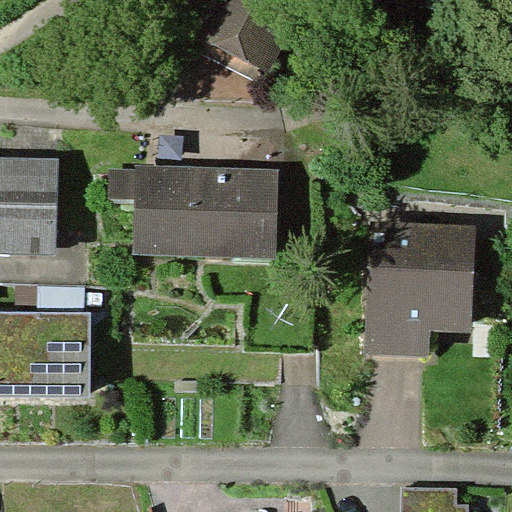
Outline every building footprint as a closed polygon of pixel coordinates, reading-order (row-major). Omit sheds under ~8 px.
[(208,0),(193,33),(270,70),(304,0),(208,0)] [(60,163),(0,160),(0,251),(56,254),(60,163)] [(279,170),(108,167),(107,199),(136,200),(135,258),(277,260),(279,170)] [(477,228),(371,225),(367,359),(434,362),(435,336),(473,337),(477,228)] [(35,313),(0,313),(0,400),(93,401),(93,313),(85,313),(85,288),(35,288),(35,313)] [(401,511),(464,511),(464,507),(458,507),(458,489),(402,489),(401,511)]
